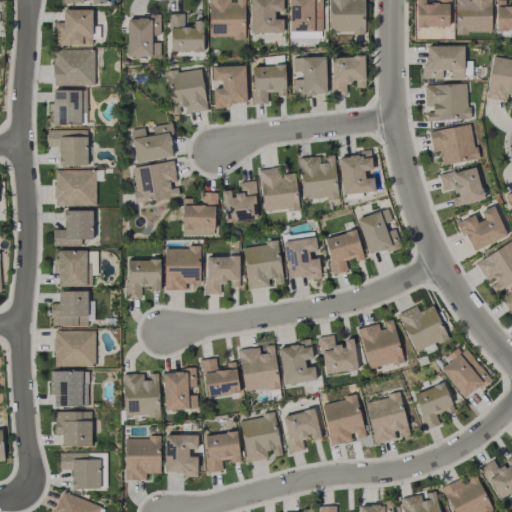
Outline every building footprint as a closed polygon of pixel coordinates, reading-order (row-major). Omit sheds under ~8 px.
[(243,0),(207,0),(209,38),(244,37),(243,0)] [(281,0),(249,0),(250,33),(282,32),(282,18),(274,18),(274,11),(282,11),(281,0)] [(322,31),(321,0),(288,0),(289,31),(322,31)] [(328,0),(329,33),(364,32),(363,0),(328,0)] [(449,26),(448,0),(434,0),(434,1),(424,1),(424,0),(414,0),(414,27),(449,26)] [(454,0),(455,33),(490,33),(490,0),(454,0)] [(495,0),(495,29),(511,29),(511,3),(505,3),(505,0),(495,0)] [(92,9),(63,9),(63,22),(55,22),(55,45),(91,45),(92,9)] [(202,51),(203,21),(193,21),(193,24),(183,24),(183,14),(170,13),(169,51),(202,51)] [(127,57),(159,56),(159,43),(151,43),(151,34),(159,34),(159,17),(127,17),(127,57)] [(463,45),(424,46),(424,78),(442,78),(442,70),(449,70),(449,78),(463,78),(463,45)] [(94,85),(93,49),(52,50),(53,85),(94,85)] [(285,93),(284,55),(263,56),(264,66),(251,66),(252,104),(266,103),(266,94),(285,93)] [(325,56),(292,57),(292,71),(302,70),(302,79),(293,79),(293,95),(326,94),(325,56)] [(363,56),(330,57),(331,95),(345,94),(345,82),(356,82),(356,87),(364,87),(363,56)] [(511,58),(491,56),(486,98),(507,101),(507,97),(511,97),(511,58)] [(246,104),(244,65),(212,66),(212,80),(222,79),(222,87),(213,88),(213,106),(246,104)] [(206,111),(201,68),(167,72),(171,107),(184,105),(185,113),(206,111)] [(468,119),(467,83),(424,85),(424,109),(426,109),(426,121),(468,119)] [(54,90),(54,103),(48,103),(49,125),(86,124),(85,90),(54,90)] [(135,161),(173,157),(169,123),(151,125),(152,134),(145,135),(144,128),(131,129),(135,161)] [(476,159),(470,124),(428,131),(432,152),(439,151),(441,165),(476,159)] [(58,166),(87,165),(86,129),(46,130),(46,147),(58,147),(58,166)] [(374,192),(373,177),(364,178),(363,170),(371,170),(370,153),(338,155),(341,194),(374,192)] [(337,198),(334,155),(299,157),(301,200),(337,198)] [(131,167),(136,202),(178,196),(176,184),(173,161),(131,167)] [(483,199),(475,166),(438,175),(442,190),(453,187),(455,196),(451,197),(453,206),(483,199)] [(258,169),(263,212),(298,208),(294,174),(279,175),(278,167),(258,169)] [(54,170),(54,205),(95,205),(95,170),(54,170)] [(221,191),(224,222),(257,219),(254,180),(239,182),(240,193),(231,194),(230,190),(221,191)] [(181,234),(214,235),(215,193),(201,192),(201,202),(192,202),(192,198),(182,198),(181,234)] [(458,221),(470,251),(506,236),(493,206),(479,211),(483,219),(476,222),(473,215),(458,221)] [(356,218),(368,255),(399,245),(387,208),(356,218)] [(80,245),(80,239),(92,239),(92,210),(63,211),(64,229),(51,229),(52,246),(80,245)] [(323,237),(332,274),(347,271),(344,260),(354,258),(355,261),(363,259),(355,229),(323,237)] [(287,280),(320,276),(318,258),(309,259),(308,252),(316,251),(314,237),(283,241),(287,280)] [(511,281),(511,240),(475,263),(487,283),(488,283),(494,292),(511,281)] [(241,246),(247,289),(271,286),(271,285),(283,283),(277,241),(241,246)] [(164,247),(164,290),(185,290),(184,283),(199,283),(199,247),(164,247)] [(97,251),(54,251),(53,274),(58,274),(58,286),(91,286),(91,275),(96,275),(97,251)] [(204,256),(205,294),(219,294),(219,284),(228,283),(228,287),(239,287),(238,256),(204,256)] [(160,290),(159,259),(126,260),(127,297),(141,297),(140,286),(151,286),(151,291),(160,290)] [(87,325),(87,291),(58,290),(58,303),(51,303),(50,325),(87,325)] [(511,290),(501,300),(509,311),(511,308),(511,290)] [(432,305),(418,311),(415,305),(397,313),(414,352),(447,338),(432,305)] [(403,360),(391,319),(379,322),(357,328),(368,370),(403,360)] [(94,331),(53,330),(53,366),(94,366),(94,331)] [(357,369),(352,338),(343,339),(343,344),(334,346),(332,335),(318,337),(323,374),(357,369)] [(278,345),(282,384),(315,381),(313,366),(305,367),(304,360),(312,359),(310,342),(278,345)] [(261,346),(238,349),(243,392),(278,387),(273,345),(261,346)] [(489,378),(464,348),(439,368),(464,399),(489,378)] [(235,363),(215,365),(215,358),(201,359),(205,396),(238,392),(235,363)] [(51,406),(87,406),(87,371),(51,371),(51,406)] [(159,415),(157,373),(145,373),(122,373),(123,416),(159,415)] [(453,408),(443,382),(412,394),(425,429),(439,424),(435,415),(453,408)] [(374,443),(398,438),(397,437),(408,434),(398,393),(364,401),(374,443)] [(330,445),(354,440),(354,439),(364,437),(356,396),(321,403),(330,445)] [(280,416),(288,453),(303,450),(301,439),(310,437),(311,441),(320,439),(314,409),(280,416)] [(91,445),(90,411),(54,412),(54,434),(61,434),(62,446),(91,445)] [(281,455),(274,413),(238,419),(246,462),(269,458),(269,457),(281,455)] [(239,460),(236,431),(203,435),(207,473),(222,471),(221,462),(239,460)] [(164,474),(197,474),(196,456),(188,456),(188,448),(196,448),(196,434),(164,435),(164,474)] [(124,480),(145,480),(145,473),(159,473),(159,437),(124,436),(124,480)] [(71,488),(104,487),(104,459),(88,459),(88,452),(59,452),(59,470),(71,469),(71,488)] [(492,460),(480,466),(498,499),(511,491),(511,454),(503,459),(506,464),(497,468),(492,460)] [(485,511),(491,509),(473,472),(441,487),(452,511),(485,511)]
